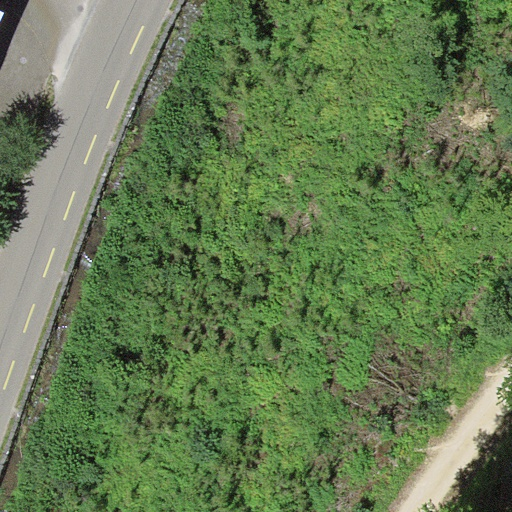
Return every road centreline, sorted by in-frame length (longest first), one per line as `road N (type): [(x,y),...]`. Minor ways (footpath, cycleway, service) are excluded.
road 1 (tertiary): [(0,343),(136,0)]
road 2 (track): [(408,511),(511,371)]
